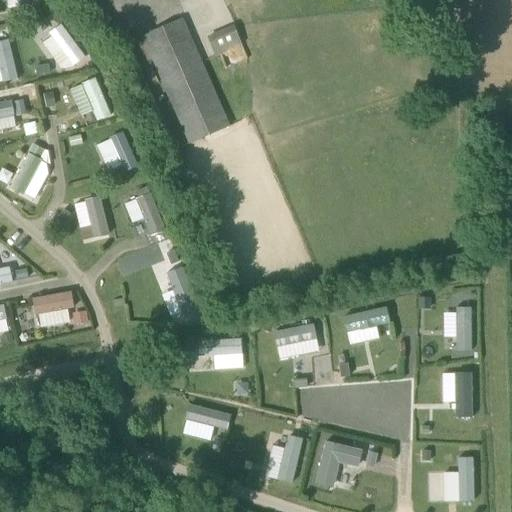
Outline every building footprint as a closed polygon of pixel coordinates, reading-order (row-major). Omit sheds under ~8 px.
[(23,8),(31,0),(0,0),(0,2),(8,10),(17,2),(23,8)] [(191,144),(230,127),(183,19),(143,36),(191,144)] [(61,73),(85,57),(62,24),(38,40),(61,73)] [(215,56),(242,44),(235,27),(208,39),(215,56)] [(0,40),(0,81),(17,78),(9,38),(0,40)] [(95,77),(68,87),(83,126),(109,116),(95,77)] [(11,116),(25,112),(21,95),(0,101),(0,129),(14,126),(11,116)] [(122,132),(93,144),(105,171),(119,165),(122,172),(136,166),(122,132)] [(7,188),(33,201),(51,166),(24,153),(7,188)] [(137,238),(161,228),(147,193),(123,202),(137,238)] [(70,202),(81,240),(107,232),(96,195),(70,202)] [(155,255),(171,291),(161,295),(168,312),(195,300),(171,248),(155,255)] [(7,265),(0,267),(0,282),(11,280),(7,265)] [(67,322),(64,309),(72,307),(67,289),(28,299),(36,330),(67,322)] [(453,350),(470,351),(471,307),(452,306),(452,324),(440,324),(440,337),(453,338),(453,350)] [(341,313),(344,343),(377,340),(375,326),(389,324),(387,308),(341,313)] [(75,326),(88,324),(87,312),(73,314),(75,326)] [(276,359),(319,351),(313,322),(271,330),(276,359)] [(241,338),(194,340),(195,356),(241,355),(241,338)] [(472,417),(471,372),(439,372),(439,403),(451,403),(451,418),(472,417)] [(186,402),(181,419),(226,431),(230,415),(186,402)] [(263,479),(293,481),(297,438),(281,436),(280,446),(267,445),(263,479)] [(312,485),(330,487),(334,464),(354,467),(357,448),(319,442),(312,485)] [(474,500),(472,456),(453,457),(453,470),(438,471),(440,501),(474,500)]
